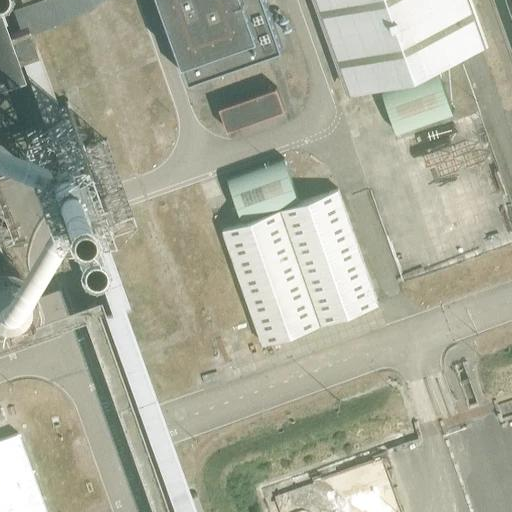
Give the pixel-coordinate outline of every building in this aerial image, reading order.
[(160,0),(189,80),(282,47),(264,0),(160,0)] [(483,41),(468,0),(316,0),(348,89),(483,41)] [(21,7),(11,11),(18,28),(28,24),(21,7)] [(395,133),(452,113),(438,71),(381,91),(395,133)] [(276,87),(218,108),(226,131),(284,110),(276,87)] [(298,203),(284,162),(228,181),(242,222),(298,203)] [(242,222),(222,229),(262,344),(377,304),(337,189),(298,203),(242,222)] [(93,204),(78,210),(96,259),(111,254),(93,204)] [(26,276),(26,271),(24,265),(22,260),(18,255),(13,251),(9,248),(5,247),(0,245),(0,305),(1,305),(7,304),(12,301),(17,298),(20,294),(24,288),(26,282),(26,276)] [(42,511),(15,434),(0,439),(0,511),(42,511)]
